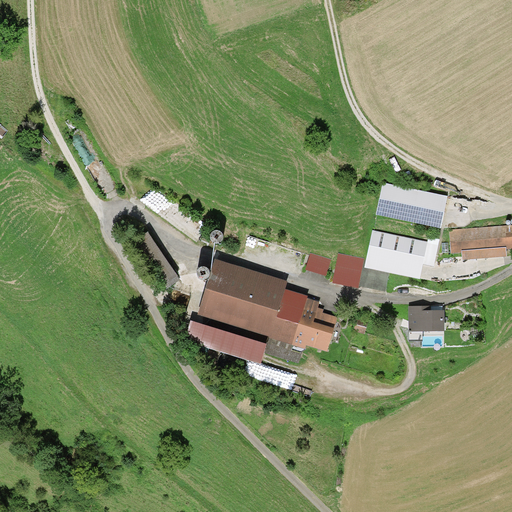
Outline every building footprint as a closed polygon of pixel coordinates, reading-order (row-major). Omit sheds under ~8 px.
[(384,185),(378,214),(440,227),(446,197),(384,185)] [(511,227),(449,231),(451,254),(463,253),(506,250),(511,249),(511,227)] [(175,278),(147,236),(130,247),(158,289),(175,278)] [(373,236),(366,268),(420,279),(422,265),(426,246),(373,236)] [(427,242),(426,246),(422,265),(432,267),(436,244),(427,242)] [(507,266),(506,250),(463,253),(464,268),(507,266)] [(329,275),(334,259),(313,253),(308,269),(329,275)] [(334,281),(361,287),(367,259),(341,253),(334,281)] [(285,284),(216,264),(200,317),(269,338),(282,296),(285,284)] [(316,306),(282,296),(269,338),(304,348),(315,311),(316,306)] [(442,309),(409,310),(409,333),(442,333),(442,309)] [(315,311),(304,348),(326,354),(336,320),(323,317),(324,314),(315,311)] [(266,348),(194,326),(188,343),(261,366),(266,348)]
